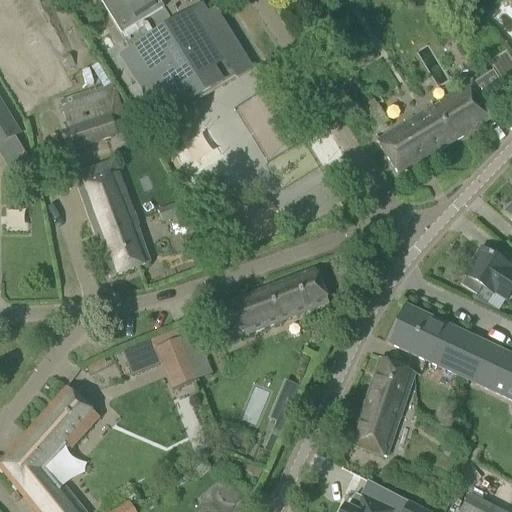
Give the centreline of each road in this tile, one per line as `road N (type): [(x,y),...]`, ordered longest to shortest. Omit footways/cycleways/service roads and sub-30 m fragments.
road 1 (residential): [(91,312),(183,299),(401,216)]
road 2 (residential): [(275,511),(357,336),(427,229)]
road 3 (residential): [(401,216),(381,198),(257,0)]
road 4 (residential): [(0,431),(91,312)]
